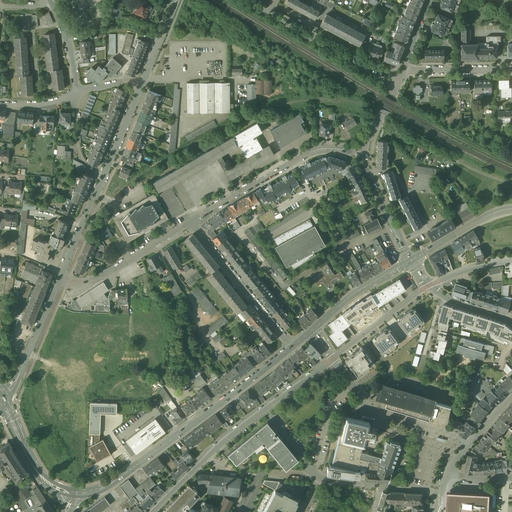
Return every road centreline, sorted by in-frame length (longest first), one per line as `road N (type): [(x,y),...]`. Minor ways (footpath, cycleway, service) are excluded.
road 1 (secondary): [(293,347),(121,477),(82,493)]
road 2 (residential): [(331,358),(234,433),(155,511)]
road 3 (tertiary): [(59,279),(141,81)]
road 4 (residential): [(363,152),(310,152),(191,221)]
road 5 (residential): [(293,347),(191,221)]
road 6 (residential): [(397,88),(267,14)]
road 7 (residential): [(191,221),(105,274),(59,279)]
road 8 (tertiary): [(3,402),(59,279)]
road 9 (residential): [(354,388),(374,408),(468,443)]
road 10 (secondary): [(410,260),(310,333)]
road 11 (track): [(486,174),(379,119)]
